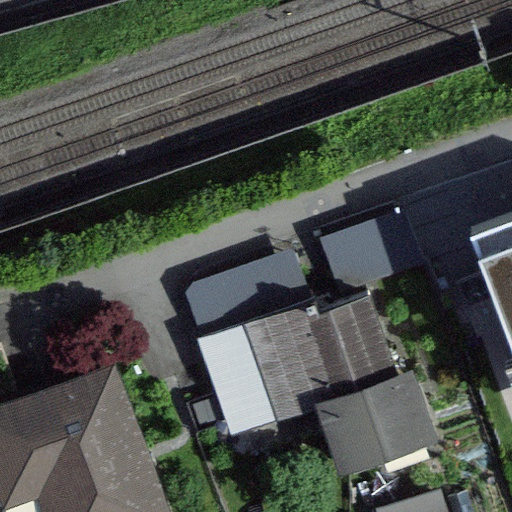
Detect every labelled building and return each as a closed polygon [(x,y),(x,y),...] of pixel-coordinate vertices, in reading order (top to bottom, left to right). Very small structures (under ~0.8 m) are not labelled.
[(320,217),(337,273),(422,248),(406,192),(320,217)] [(511,207),(467,224),(511,350),(511,207)] [(391,305),(299,338),(347,472),(439,439),(391,305)] [(174,511),(126,367),(0,409),(0,429),(23,498),(59,486),(67,511),(174,511)] [(384,511),(451,511),(454,511),(441,469),(377,488),(384,511)]
